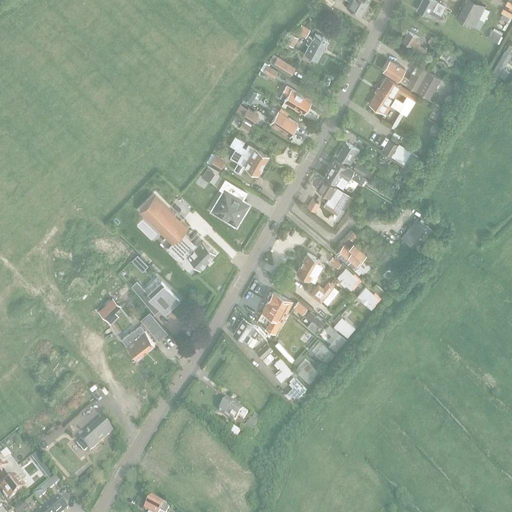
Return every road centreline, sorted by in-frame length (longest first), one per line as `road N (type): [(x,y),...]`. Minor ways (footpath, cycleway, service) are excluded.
road 1 (residential): [(100,511),(265,237),(392,0)]
road 2 (track): [(140,440),(125,401),(71,320),(0,248)]
